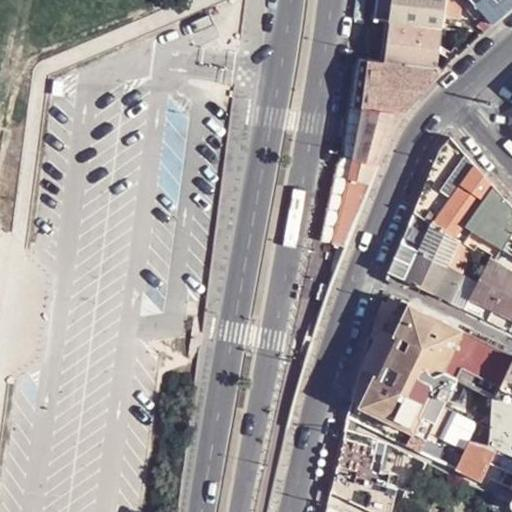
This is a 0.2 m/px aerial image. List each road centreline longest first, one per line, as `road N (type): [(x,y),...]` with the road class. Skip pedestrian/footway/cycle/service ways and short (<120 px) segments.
road 1 (tertiary): [(239,511),(330,0)]
road 2 (tertiary): [(289,0),(199,511)]
road 3 (tertiary): [(360,269),(338,324),(291,511)]
road 4 (tertiary): [(459,96),(412,145),(360,269)]
road 5 (residential): [(360,269),(511,342)]
